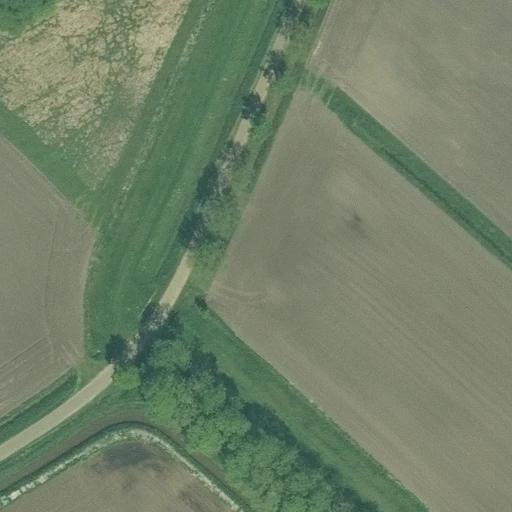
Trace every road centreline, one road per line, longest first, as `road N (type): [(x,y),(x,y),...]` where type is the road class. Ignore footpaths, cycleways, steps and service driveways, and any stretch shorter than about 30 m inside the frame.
road 1 (unclassified): [(0,459),(83,399),(146,327),(186,264),(297,0)]
road 2 (track): [(113,367),(120,288),(248,0)]
road 3 (track): [(146,327),(197,338),(382,511)]
